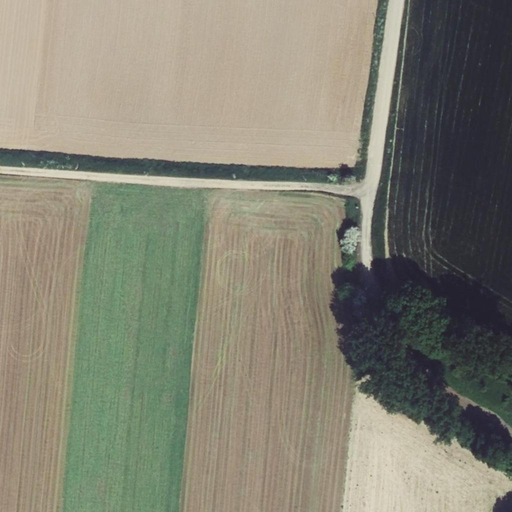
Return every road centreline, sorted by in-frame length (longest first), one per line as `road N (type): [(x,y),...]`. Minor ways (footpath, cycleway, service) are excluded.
road 1 (unclassified): [(370,192),(0,169)]
road 2 (residential): [(370,192),(396,0)]
